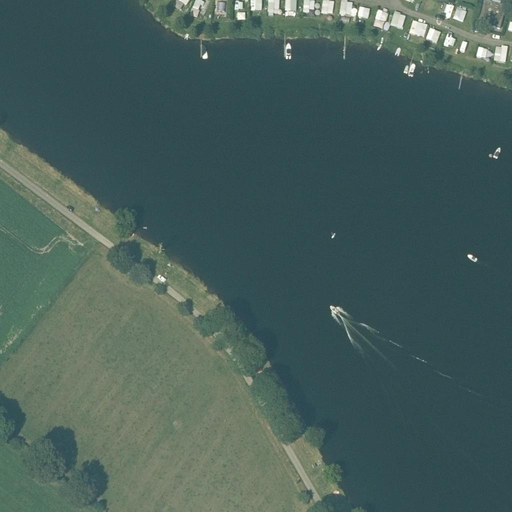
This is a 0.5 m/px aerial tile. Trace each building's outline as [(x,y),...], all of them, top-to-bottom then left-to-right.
[(174,0),(171,4),(182,12),(189,0),(174,0)] [(200,12),(204,13),(208,0),(195,0),(190,17),(198,19),(200,12)] [(214,0),(214,14),(226,14),(226,0),(214,0)] [(232,0),(233,11),(244,10),(243,0),(232,0)] [(261,10),(260,0),(249,0),(250,10),(261,10)] [(280,12),(279,0),(268,0),(268,12),(280,12)] [(297,18),(296,0),(285,0),(286,18),(297,18)] [(304,0),(304,15),(315,15),(315,0),(304,0)] [(334,15),(334,1),(323,0),(322,15),(334,15)] [(428,0),(422,0),(420,9),(430,12),(433,1),(428,0)] [(479,24),(500,30),(506,7),(486,1),(479,24)] [(341,16),(352,16),(352,2),(341,2),(341,16)] [(360,8),(359,18),(369,19),(370,9),(360,8)] [(375,27),(388,31),(392,12),(379,8),(375,27)] [(455,9),(453,21),(464,23),(466,11),(455,9)] [(397,30),(396,35),(402,37),(407,17),(395,14),(391,29),(397,30)] [(410,34),(421,37),(424,24),(413,21),(410,34)] [(430,28),(427,40),(435,42),(439,31),(430,28)] [(448,31),(444,47),(454,49),(458,34),(448,31)] [(507,48),(495,47),(495,63),(507,63),(507,48)]
